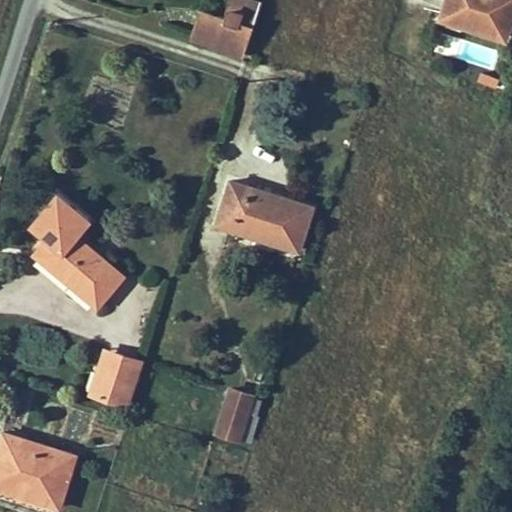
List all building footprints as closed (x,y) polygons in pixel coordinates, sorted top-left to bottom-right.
[(263,52),(280,0),(279,0),(252,0),(246,18),(224,10),(213,37),(263,52)] [(511,0),(464,0),(460,12),(511,30),(511,0)] [(449,31),(443,50),(466,59),(473,39),(449,31)] [(237,180),(223,221),(303,246),(316,206),(237,180)] [(56,207),(75,225),(66,233),(51,249),(108,304),(133,279),(93,238),(110,218),(78,184),(56,207)] [(128,351),(117,348),(104,392),(116,396),(128,351)] [(151,358),(128,351),(116,396),(139,403),(151,358)] [(267,397),(243,389),(228,431),(252,439),(267,397)] [(18,433),(1,482),(69,506),(85,455),(18,433)]
